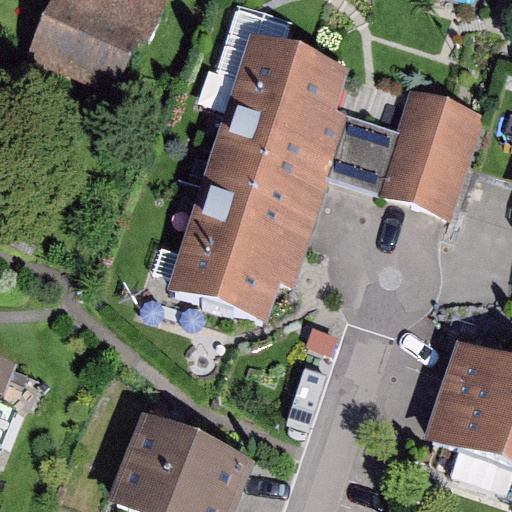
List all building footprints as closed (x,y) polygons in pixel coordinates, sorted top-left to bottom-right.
[(176,5),(163,0),(59,0),(31,70),(120,106),(143,51),(155,56),(176,5)] [(352,84),(251,53),(172,309),(268,338),(281,296),(296,301),(330,193),(350,126),(340,123),(352,84)] [(399,141),(350,126),(330,193),(452,231),(485,126),(411,103),(399,141)] [(511,375),(459,358),(427,459),(511,485),(511,375)] [(0,431),(17,390),(0,383),(0,431)] [(242,511),(255,480),(144,437),(114,511),(242,511)]
